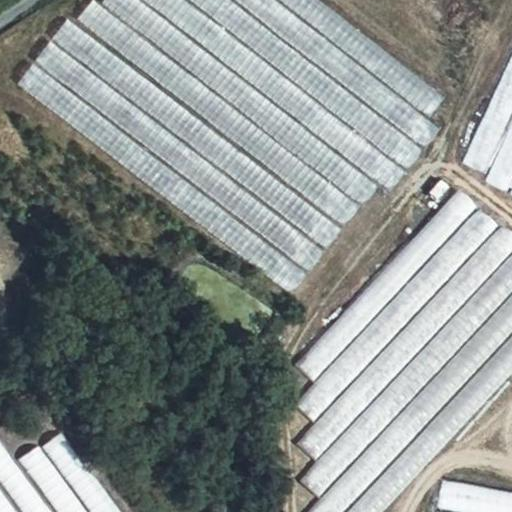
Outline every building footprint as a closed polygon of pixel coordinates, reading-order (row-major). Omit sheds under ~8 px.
[(94,0),(91,0),(76,20),(346,228),(362,206),(94,0)] [(138,0),(104,0),(102,3),(364,206),(379,186),(138,0)] [(186,0),(141,0),(389,193),(407,171),(186,0)] [(230,0),(189,0),(407,169),(423,150),(230,0)] [(276,0),(233,0),(425,149),(441,128),(276,0)] [(320,0),(278,0),(429,117),(445,96),(320,0)] [(66,20),(51,40),(327,249),(342,229),(66,20)] [(51,41),(35,61),(311,270),(327,250),(51,41)] [(511,54),(462,163),(485,174),(511,116),(511,54)] [(34,64),(19,84),(294,293),(310,272),(34,64)] [(511,122),(485,181),(509,192),(511,184),(511,122)] [(313,383),(477,207),(458,189),(293,365),(313,383)] [(313,424),(499,226),(479,208),(294,406),(313,424)] [(315,460),(511,250),(511,233),(503,224),(297,443),(315,460)] [(319,497),(511,291),(511,256),(301,481),(319,497)] [(342,511),(511,331),(511,295),(309,511),(342,511)] [(383,511),(511,374),(511,333),(346,511),(383,511)] [(121,511),(62,432),(42,447),(90,511),(121,511)] [(53,511),(0,440),(0,482),(22,511),(53,511)] [(89,511),(39,444),(18,460),(56,511),(89,511)] [(511,511),(511,492),(445,480),(439,508),(459,511),(511,511)] [(15,511),(0,491),(0,511),(15,511)]
